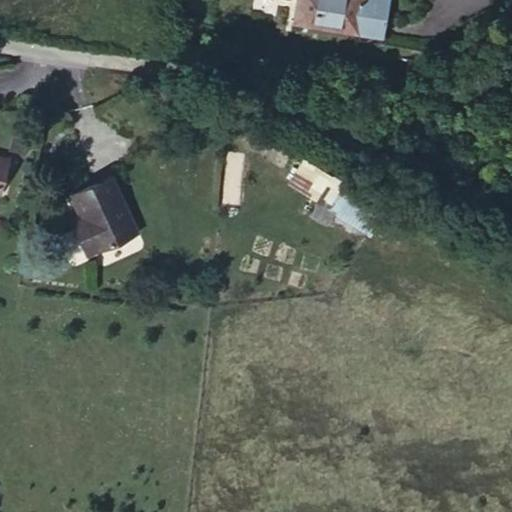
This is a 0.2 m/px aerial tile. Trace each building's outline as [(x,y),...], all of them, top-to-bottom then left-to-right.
[(356,18),(290,4),(281,43),(346,59),(356,18)] [(0,197),(2,198),(9,155),(0,153),(0,197)] [(290,181),(327,203),(339,182),(303,160),(290,181)] [(88,182),(50,200),(60,221),(64,230),(56,234),(68,259),(115,237),(88,182)] [(60,221),(52,225),(56,234),(64,230),(60,221)]
